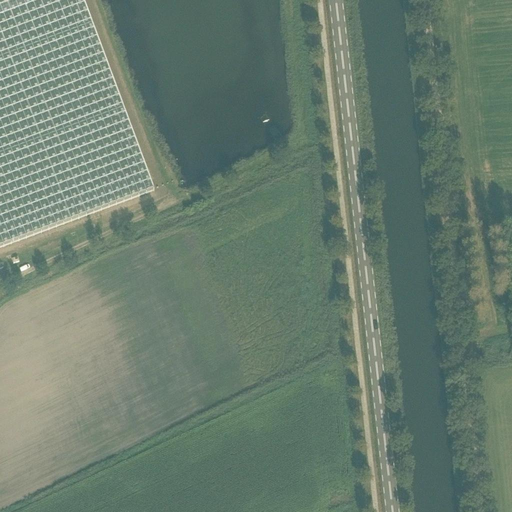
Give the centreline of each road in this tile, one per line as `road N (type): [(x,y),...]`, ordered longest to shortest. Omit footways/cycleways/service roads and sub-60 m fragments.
road 1 (track): [(481,511),(424,0)]
road 2 (primary): [(395,511),(339,0)]
road 3 (track): [(0,285),(171,197),(99,0)]
